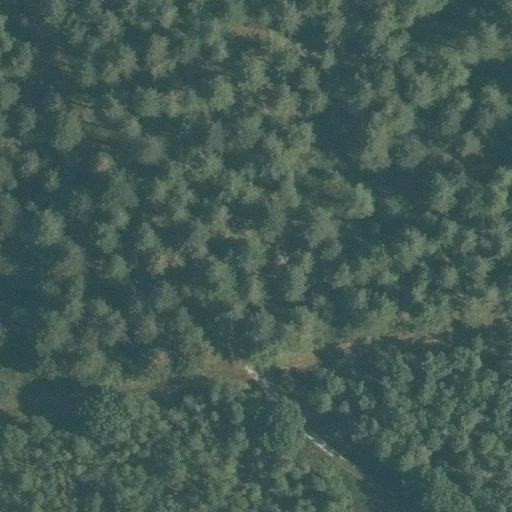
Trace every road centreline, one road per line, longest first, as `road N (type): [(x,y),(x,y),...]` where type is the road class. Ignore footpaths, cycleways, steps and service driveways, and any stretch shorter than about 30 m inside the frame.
road 1 (track): [(239,374),(27,0)]
road 2 (track): [(239,374),(511,326)]
road 3 (track): [(0,417),(239,374)]
road 4 (track): [(239,374),(410,511)]
